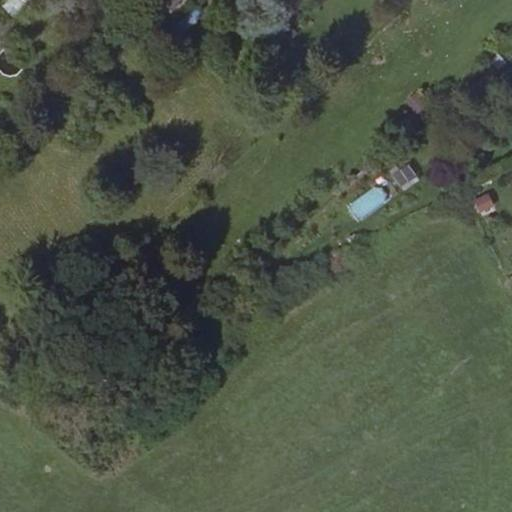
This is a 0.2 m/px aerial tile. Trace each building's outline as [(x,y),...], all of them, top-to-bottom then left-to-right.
[(6,0),(1,5),(12,17),(30,0),(6,0)] [(288,0),(297,9),(307,0),(288,0)] [(400,192),(420,181),(410,163),(390,174),(400,192)] [(377,183),(349,204),(360,219),(388,198),(377,183)] [(489,193),(473,199),(479,214),(495,208),(489,193)]
